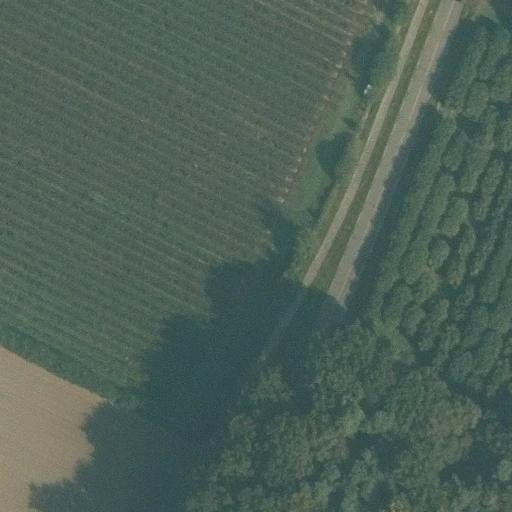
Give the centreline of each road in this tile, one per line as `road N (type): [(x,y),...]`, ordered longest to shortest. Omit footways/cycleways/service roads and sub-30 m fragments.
road 1 (tertiary): [(240,511),(477,0)]
road 2 (track): [(511,445),(428,401),(431,373),(407,350),(368,355),(325,337)]
